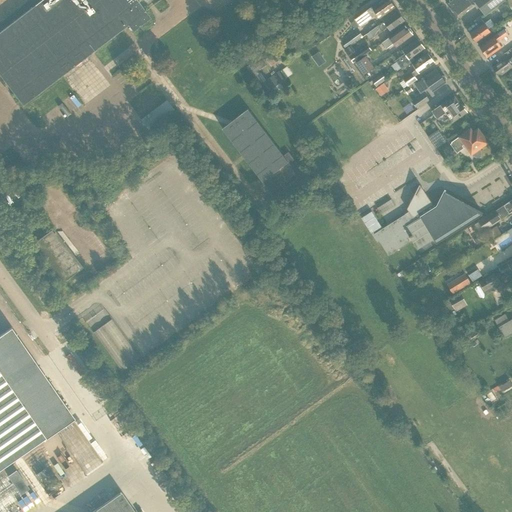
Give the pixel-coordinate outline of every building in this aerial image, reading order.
[(40,0),(0,31),(0,76),(23,106),(128,25),(133,31),(150,18),(136,0),(40,0)] [(380,18),(395,7),(389,0),(382,0),(373,7),(372,6),(368,9),(354,19),(359,27),(377,13),(380,18)] [(448,0),(446,2),(457,17),(475,4),(472,0),(448,0)] [(474,0),(485,15),(505,0),(474,0)] [(390,30),(404,21),(398,11),(366,33),(371,39),(388,27),(390,30)] [(471,34),(471,35),(470,37),(473,40),(475,40),(476,42),(482,38),(493,30),(491,27),(494,25),(490,18),(476,29),(476,30),(471,34)] [(395,42),(397,45),(412,34),(412,33),(412,32),(409,28),(407,28),(405,25),(382,42),(386,48),(395,42)] [(484,56),(486,56),(487,57),(501,47),(498,42),(507,35),(503,29),(479,46),(483,51),(482,53),(484,56)] [(352,35),(342,43),(346,48),(350,45),(363,36),(359,30),(352,35)] [(413,57),(424,48),(418,39),(403,50),(405,53),(395,60),(402,69),(415,60),(413,57)] [(346,48),(344,50),(349,57),(356,53),(350,45),(346,48)] [(365,45),(352,56),(356,61),(369,51),(365,45)] [(276,51),(266,58),(271,66),(282,59),(276,51)] [(434,62),(428,53),(413,64),(413,65),(412,65),(416,70),(404,78),(408,85),(417,79),(414,76),(434,62)] [(364,74),(374,67),(366,56),(356,62),(364,74)] [(506,56),(493,67),(499,76),(511,67),(511,66),(511,57),(509,60),(506,56)] [(267,79),(276,92),(283,87),(280,83),(286,79),(286,78),(292,73),(287,66),(281,71),(280,70),(267,79)] [(424,77),(416,82),(423,91),(430,87),(433,91),(446,82),(445,81),(446,78),(444,76),(441,75),(439,72),(426,80),(424,77)] [(382,73),(373,80),(377,86),(386,79),(382,73)] [(418,108),(429,99),(424,92),(412,101),(418,108)] [(461,104),(455,96),(449,100),(448,99),(432,111),(437,118),(444,113),(443,112),(445,110),(453,121),(467,112),(466,111),(467,108),(466,106),(463,106),(462,104),(461,104)] [(248,109),(223,129),(272,192),(302,169),(289,152),(283,156),(248,109)] [(480,148),(487,142),(487,141),(487,140),(487,138),(485,136),(484,135),(482,135),(478,129),(473,132),(471,129),(451,144),(457,153),(464,148),(462,145),(465,143),(467,145),(466,146),(472,153),(473,153),(474,155),(477,157),(480,156),(482,154),(482,151),(480,148)] [(437,149),(446,141),(441,134),(431,141),(437,149)] [(371,211),(361,218),(377,242),(379,241),(388,255),(410,242),(408,238),(410,237),(417,249),(419,248),(422,252),(432,245),(429,241),(434,238),(437,243),(464,225),(483,213),(444,192),(438,205),(433,203),(421,183),(408,207),(407,209),(409,212),(382,228),(371,211)] [(14,191),(20,199),(25,194),(19,186),(14,191)] [(511,199),(496,211),(495,210),(478,222),(485,230),(509,213),(511,210),(511,199)] [(82,267),(52,228),(31,245),(61,283),(82,267)] [(477,270),(468,275),(472,281),(481,276),(477,270)] [(487,293),(503,283),(495,271),(480,281),(487,293)] [(453,294),(471,283),(465,273),(447,284),(453,294)] [(505,337),(511,332),(511,318),(508,321),(504,314),(493,320),(505,337)] [(0,511),(134,511),(120,492),(90,511),(0,511),(0,469),(45,439),(74,419),(73,418),(11,328),(0,336),(0,511)] [(475,329),(466,334),(469,339),(478,334),(475,329)] [(35,475),(39,480),(49,473),(45,468),(35,475)] [(16,472),(7,478),(20,495),(28,489),(16,472)]
